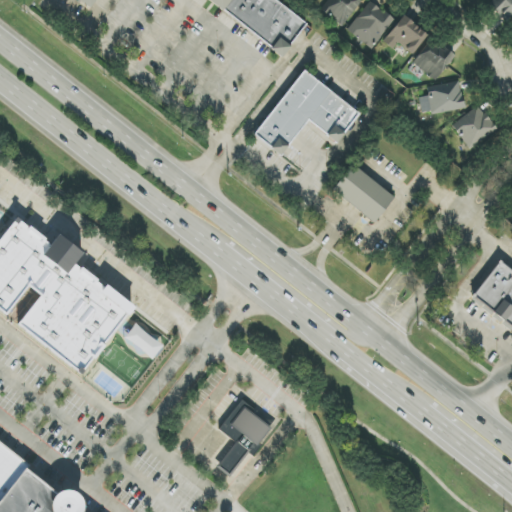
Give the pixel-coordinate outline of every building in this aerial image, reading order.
[(77,0),(89,9),(95,0),(77,0)] [(83,0),(95,9),(101,0),(83,0)] [(274,0),(309,28),(286,60),(210,0),(274,0)] [(341,27),(362,1),(360,0),(327,0),(320,9),(341,27)] [(511,0),(492,0),(488,5),(506,22),(511,16),(511,0)] [(368,49),(393,21),(372,2),(347,29),(368,49)] [(398,43),(412,55),(427,36),(403,16),(382,42),(392,50),(398,43)] [(453,57),(431,40),(412,63),(434,81),(453,57)] [(305,74),(259,137),(284,156),(307,125),(334,145),(358,114),(305,74)] [(426,87),(428,97),(419,98),(421,115),(463,110),(460,83),(426,87)] [(467,149),(496,132),(481,106),(452,123),(467,149)] [(351,165),(330,190),(371,224),(391,199),(351,165)] [(0,269),(43,304),(78,260),(0,197),(0,269)] [(511,275),(497,263),(471,296),(511,328),(511,275)] [(18,300),(28,308),(38,295),(28,287),(18,300)] [(162,348),(136,324),(124,338),(150,362),(162,348)] [(243,399),(220,429),(238,443),(219,467),(232,477),(250,453),(257,459),(281,428),(243,399)] [(0,439),(0,500),(30,463),(0,439)] [(0,511),(91,511),(92,502),(84,493),(78,490),(70,490),(64,493),(32,468),(0,508),(0,511)]
